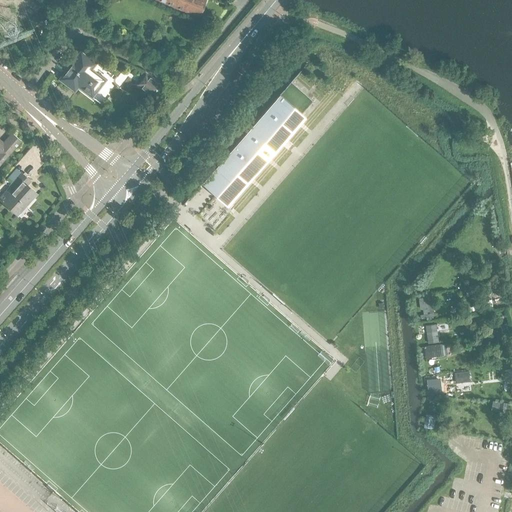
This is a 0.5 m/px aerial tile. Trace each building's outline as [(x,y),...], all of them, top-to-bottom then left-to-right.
[(157,0),(199,17),(205,0),(157,0)] [(61,8),(56,18),(67,24),(72,13),(61,8)] [(93,70),(97,65),(82,53),(60,80),(71,88),(74,84),(93,98),(106,81),(93,70)] [(154,96),(161,86),(145,74),(138,84),(154,96)] [(291,82),(205,180),(213,187),(220,179),(234,191),(277,142),(302,114),(313,101),(291,82)] [(277,142),(234,191),(220,179),(213,187),(205,180),(202,183),(226,205),(305,116),(302,114),(277,142)] [(0,164),(21,141),(11,133),(1,144),(0,142),(0,164)] [(30,194),(33,191),(28,186),(31,182),(20,172),(8,186),(13,190),(3,202),(17,215),(33,196),(30,194)] [(421,318),(427,317),(434,316),(433,313),(434,312),(437,311),(438,305),(435,301),(432,302),(432,301),(431,298),(429,297),(428,297),(428,295),(418,297),(420,309),(423,309),(424,313),(420,315),(421,318)] [(387,310),(361,313),(365,394),(392,392),(387,310)] [(426,333),(438,331),(437,323),(425,324),(426,333)] [(439,342),(438,331),(426,333),(428,343),(439,342)] [(446,343),(424,346),(426,358),(448,355),(446,343)] [(469,370),(455,373),(456,383),(471,381),(469,370)] [(440,392),(438,379),(429,380),(430,393),(440,392)] [(509,403),(493,401),(491,411),(508,413),(509,403)] [(424,425),(424,427),(434,428),(435,427),(436,415),(426,413),(424,425)]
